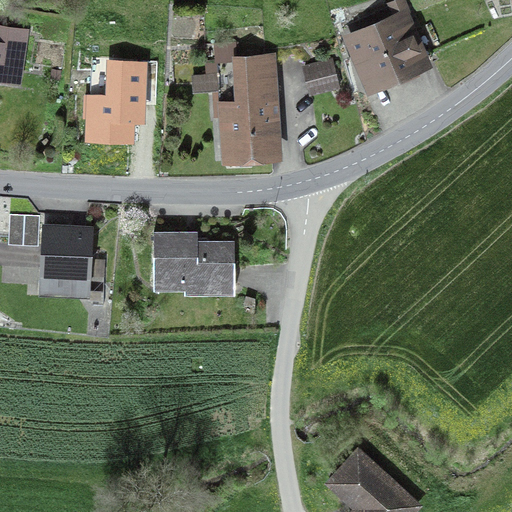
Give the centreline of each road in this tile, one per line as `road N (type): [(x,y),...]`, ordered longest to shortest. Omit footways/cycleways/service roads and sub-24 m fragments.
road 1 (residential): [(293,511),(281,415),(308,180)]
road 2 (unclassified): [(308,180),(237,192),(0,180)]
road 3 (unclassified): [(511,58),(408,136),(308,180)]
